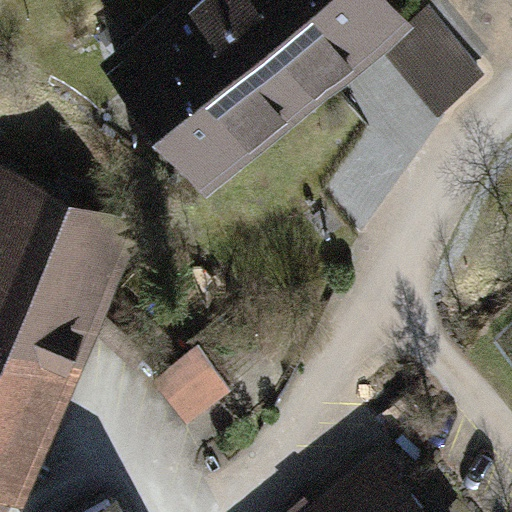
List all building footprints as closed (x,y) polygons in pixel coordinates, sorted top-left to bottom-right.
[(393,0),(186,0),(117,58),(203,162),(396,3),(393,0)] [(479,71),(427,8),(385,43),(437,105),(479,71)] [(115,50),(138,30),(122,12),(99,32),(115,50)] [(0,328),(58,354),(116,216),(0,165),(0,328)] [(0,486),(58,354),(0,328),(0,486)] [(186,408),(220,381),(198,352),(161,375),(186,408)] [(332,511),(433,511),(380,449),(321,498),(332,511)] [(114,511),(108,498),(81,511),(114,511)]
